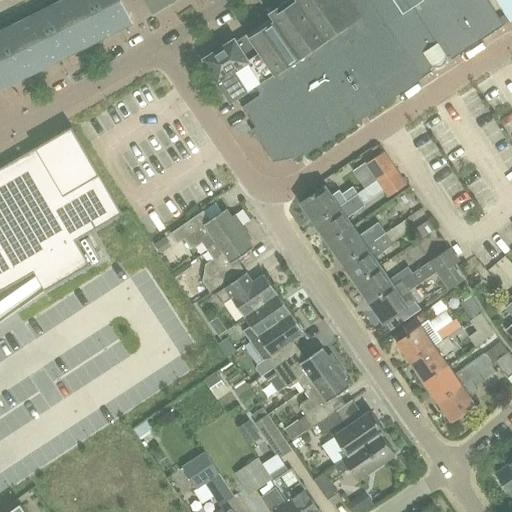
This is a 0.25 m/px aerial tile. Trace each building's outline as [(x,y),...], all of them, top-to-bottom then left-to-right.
[(0,0),(0,84),(121,24),(120,23),(132,17),(129,12),(130,11),(124,0),(0,0)] [(260,95),(243,106),(256,126),(252,129),(270,156),(273,154),(292,157),(294,160),(298,158),(304,154),(306,157),(323,146),(360,120),(364,117),(366,116),(395,96),(423,76),(432,71),(440,66),(452,58),(504,25),(489,2),(488,0),(286,0),(268,13),(271,17),(246,33),(261,55),(273,74),(274,77),(262,84),(258,87),(261,91),(260,95)] [(511,0),(496,0),(509,18),(511,21),(511,20),(511,0)] [(234,40),(204,59),(232,101),(261,82),(273,74),(261,55),(246,33),(235,41),(234,40)] [(72,126),(0,168),(0,292),(44,266),(55,284),(44,290),(45,291),(91,265),(76,240),(123,214),(72,126)] [(383,151),(366,163),(378,180),(395,168),(383,151)] [(395,168),(378,180),(388,196),(406,184),(395,168)] [(325,186),(301,203),(315,224),(357,194),(352,187),(342,194),(339,191),(332,196),(325,186)] [(357,194),(315,224),(329,244),(354,227),(347,217),(364,205),(357,194)] [(198,212),(169,232),(177,243),(184,238),(188,244),(196,245),(202,241),(208,250),(242,226),(234,214),(231,216),(226,209),(206,223),(198,212)] [(428,220),(416,227),(418,230),(416,232),(420,238),(434,229),(428,220)] [(354,227),(329,244),(343,264),(375,242),(386,234),(378,223),(360,235),(354,227)] [(205,263),(202,279),(210,291),(239,272),(233,262),(253,248),(248,240),(250,238),(242,226),(208,250),(213,257),(205,263)] [(164,235),(154,243),(160,252),(170,244),(164,235)] [(375,242),(343,264),(356,283),(381,266),(374,257),(382,251),(375,242)] [(451,249),(430,263),(448,290),(461,281),(452,267),(459,262),(451,249)] [(356,283),(370,304),(395,286),(381,266),(356,283)] [(407,266),(395,273),(401,282),(413,275),(407,266)] [(240,277),(216,293),(223,303),(232,298),(244,316),(279,293),(265,273),(246,286),(240,277)] [(395,286),(370,304),(384,324),(408,307),(407,304),(415,299),(406,286),(416,280),(413,275),(401,282),(395,286)] [(156,286),(165,304),(177,298),(167,280),(156,286)] [(251,326),(244,331),(250,340),(292,312),(279,293),(244,316),(251,326)] [(421,324),(396,341),(411,363),(436,346),(443,341),(460,329),(463,327),(456,317),(452,320),(445,310),(422,326),(421,324)] [(292,312),(250,340),(263,359),(266,357),(273,367),(295,351),(289,342),(305,331),(292,312)] [(481,314),(471,321),(478,331),(487,325),(481,314)] [(216,318),(209,323),(216,334),(224,329),(216,318)] [(226,337),(219,342),(228,355),(235,350),(226,337)] [(436,346),(411,363),(425,383),(450,366),(442,356),(454,348),(447,338),(443,341),(436,346)] [(498,340),(489,346),(497,358),(506,351),(498,340)] [(295,351),(273,367),(277,372),(279,377),(284,383),(292,385),(298,380),(303,388),(338,365),(329,353),(326,355),(321,348),(302,361),(295,351)] [(511,358),(509,354),(497,362),(510,376),(511,374),(511,358)] [(450,366),(425,383),(438,403),(463,386),(481,374),(472,361),(454,373),(450,366)] [(303,401),(301,407),(305,414),(312,424),(313,425),(334,410),(328,401),(348,388),(342,379),(346,377),(338,365),(303,388),(309,396),(303,401)] [(463,386),(438,403),(442,408),(439,410),(447,422),(450,420),(451,422),(476,405),(470,396),(477,390),(475,387),(496,373),(492,367),(481,374),(463,386)] [(277,372),(266,380),(269,384),(272,382),(279,377),(277,372)] [(339,410),(319,424),(325,433),(346,418),(339,410)] [(370,411),(334,437),(348,456),(381,433),(381,434),(385,432),(370,411)] [(247,418),(237,426),(249,444),(260,436),(247,418)] [(270,418),(258,427),(278,458),(292,449),(270,418)] [(298,421),(285,430),(293,441),(306,432),(298,421)] [(348,456),(334,465),(340,474),(349,468),(357,479),(395,453),(381,434),(381,433),(348,456)] [(205,451),(184,465),(198,486),(205,481),(219,472),(205,451)] [(258,457),(234,473),(238,478),(249,495),(273,479),(270,474),(258,457)] [(511,461),(496,472),(511,496),(511,495),(511,461)] [(199,511),(154,463),(133,481),(161,511),(199,511)] [(283,466),(270,474),(273,479),(273,480),(275,478),(290,500),(298,511),(319,511),(291,468),(287,471),(283,466)] [(219,472),(205,481),(211,492),(220,506),(235,497),(227,485),(219,472)] [(324,473),(314,480),(328,500),(338,493),(324,473)] [(276,488),(262,497),(271,511),(298,511),(290,500),(287,502),(276,488)] [(27,511),(21,503),(8,511),(27,511)]
